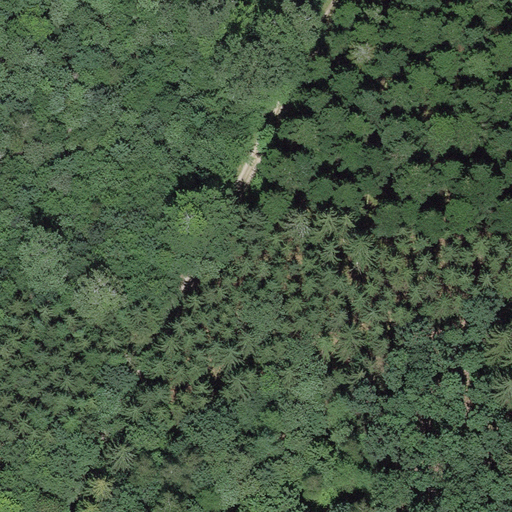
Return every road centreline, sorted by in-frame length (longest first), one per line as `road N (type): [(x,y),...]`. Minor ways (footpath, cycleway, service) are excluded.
road 1 (track): [(339,0),(74,511)]
road 2 (track): [(0,5),(489,0),(511,61)]
